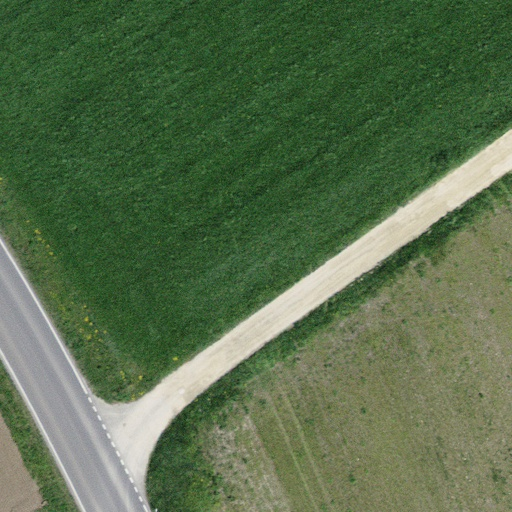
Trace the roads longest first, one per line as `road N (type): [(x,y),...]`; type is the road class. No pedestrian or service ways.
road 1 (track): [(95,461),(178,418),(511,167)]
road 2 (tertiary): [(0,294),(116,511)]
